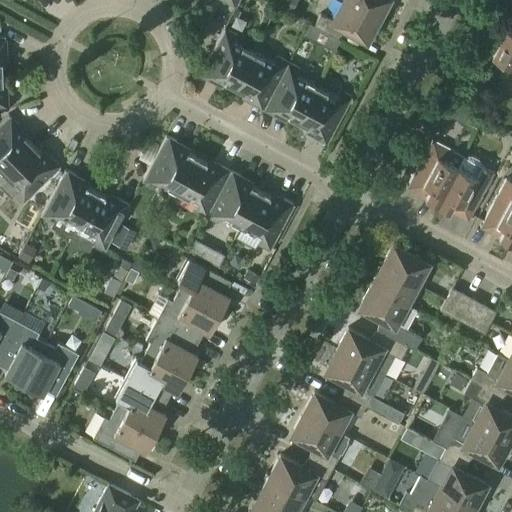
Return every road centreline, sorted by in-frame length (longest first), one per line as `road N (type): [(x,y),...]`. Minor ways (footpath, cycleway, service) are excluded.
road 1 (residential): [(167,100),(131,127),(86,121),(57,87),(60,38),(99,8),(138,10),(168,36),(173,88)]
road 2 (residential): [(184,511),(347,194)]
road 3 (residential): [(347,194),(456,0)]
road 4 (residential): [(183,511),(0,412)]
road 5 (residential): [(347,194),(167,100)]
road 6 (residential): [(511,280),(347,194)]
